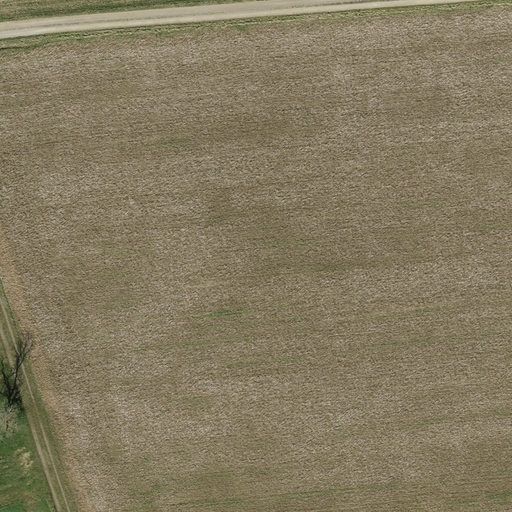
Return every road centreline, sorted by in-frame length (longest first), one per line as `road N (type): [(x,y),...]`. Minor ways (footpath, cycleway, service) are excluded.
road 1 (track): [(0,19),(304,0)]
road 2 (track): [(0,334),(61,511)]
